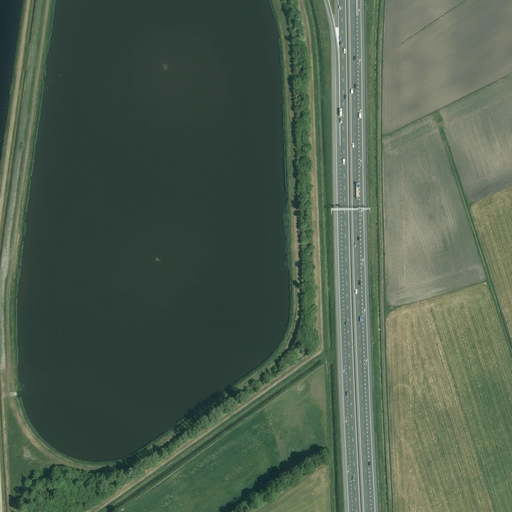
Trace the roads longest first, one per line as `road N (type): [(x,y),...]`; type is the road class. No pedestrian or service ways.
road 1 (track): [(0,511),(0,216),(29,0)]
road 2 (motorway): [(367,511),(353,16)]
road 3 (motorway): [(343,146),(356,511)]
road 4 (motorway): [(326,0),(343,146)]
road 5 (motorway): [(340,0),(343,146)]
